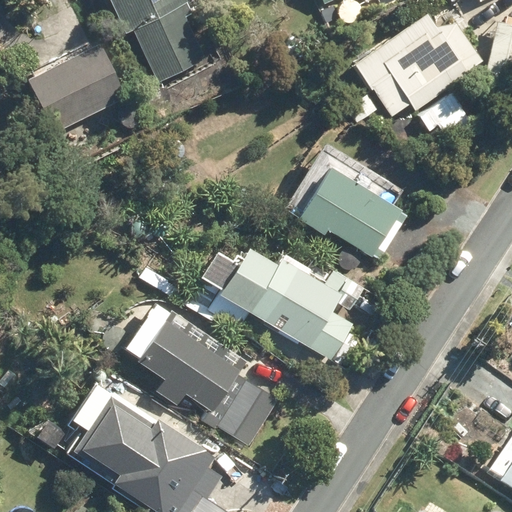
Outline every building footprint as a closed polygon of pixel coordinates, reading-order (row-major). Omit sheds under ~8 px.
[(185,16),(192,13),(185,0),(109,0),(124,30),(130,27),(157,80),(204,57),(185,16)] [(434,22),(382,58),(392,73),(372,87),(391,114),(409,101),(415,110),(469,73),(466,69),(481,59),(455,20),(440,31),(434,22)] [(39,103),(30,108),(36,122),(45,117),(52,132),(125,97),(97,40),(26,75),(39,103)] [(451,90),(416,117),(440,149),(475,122),(451,90)] [(376,110),(365,94),(345,107),(355,123),(376,110)] [(324,139),(283,207),(323,232),(326,227),(371,254),(400,207),(393,202),(402,187),(324,139)] [(77,143),(64,150),(71,165),(84,158),(77,143)] [(247,245),(220,292),(271,323),(260,340),(291,359),(301,341),(331,359),(336,351),(348,360),(356,346),(343,339),(353,323),(330,310),(341,292),(279,255),(275,261),(247,245)] [(219,292),(201,281),(193,293),(211,305),(219,292)] [(61,292),(46,305),(59,320),(74,307),(61,292)] [(209,409),(207,412),(220,420),(216,426),(247,446),(277,400),(234,373),(245,356),(166,307),(134,359),(162,376),(154,388),(177,402),(183,392),(209,409)] [(112,480),(159,511),(228,511),(207,498),(222,475),(207,465),(214,454),(154,414),(150,420),(108,393),(71,448),(114,476),(112,480)] [(511,466),(500,484),(511,491),(511,466)]
